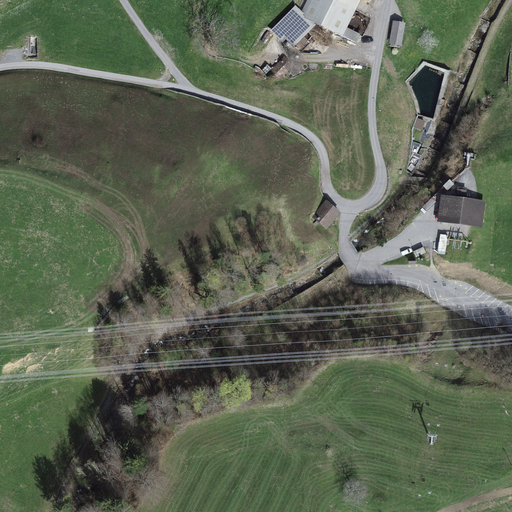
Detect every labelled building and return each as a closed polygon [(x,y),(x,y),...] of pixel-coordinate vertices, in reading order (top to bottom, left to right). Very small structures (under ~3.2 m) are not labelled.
[(345,28),(359,0),(303,0),(297,11),(306,19),(355,43),(359,35),(345,28)] [(306,19),(297,11),(295,9),(272,32),(282,42),(285,38),(293,46),(313,27),(306,19)] [(391,42),(401,44),(404,26),(394,24),(391,42)] [(283,59),(270,72),(278,80),(291,68),(283,59)] [(475,120),(465,115),(454,138),(464,142),(475,120)] [(414,127),(421,130),(422,129),(423,127),(424,122),(417,119),(414,127)] [(450,180),(443,187),(447,191),(454,184),(450,180)] [(423,208),(426,211),(435,203),(432,199),(423,208)] [(480,226),(483,203),(446,199),(443,221),(480,226)] [(326,203),(314,217),(326,227),(338,214),(326,203)] [(413,221),(417,224),(427,214),(423,211),(413,221)] [(447,236),(440,236),(439,252),(446,252),(447,236)] [(416,257),(426,253),(423,248),(413,252),(416,257)]
